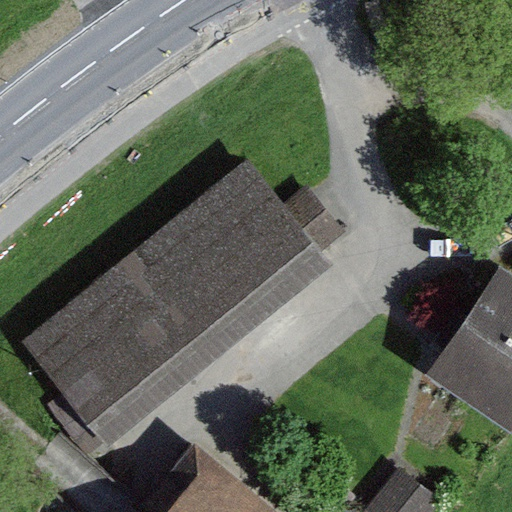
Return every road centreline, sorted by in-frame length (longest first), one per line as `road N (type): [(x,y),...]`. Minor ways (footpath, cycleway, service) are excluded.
road 1 (unknown): [(355,0),(358,88),(377,199),(373,260),(359,283),(185,427)]
road 2 (primary): [(0,145),(209,0)]
